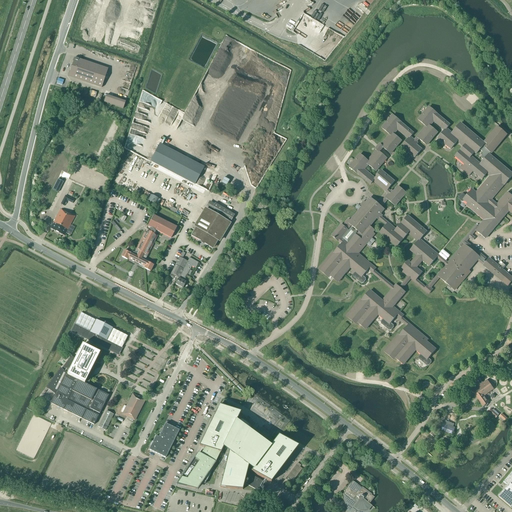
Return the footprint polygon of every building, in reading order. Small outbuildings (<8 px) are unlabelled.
[(102,88),(108,69),(75,57),(68,76),(102,88)] [(123,109),(126,102),(106,95),(104,102),(123,109)] [(504,185),(505,185),(511,176),(511,173),(489,155),(491,153),(507,135),(497,127),(484,143),(460,123),(452,133),(447,129),(449,125),(436,114),(437,114),(429,107),(418,120),(426,126),(414,140),(410,137),(413,134),(400,122),(401,122),(393,115),(382,128),(390,135),(381,145),(380,144),(375,149),(376,150),(368,161),(360,154),(349,167),(357,174),(357,173),(370,184),(373,181),(388,194),(379,205),(370,198),(365,204),(363,202),(362,203),(361,205),(363,207),(350,221),(348,220),(343,226),(341,225),(332,236),(338,241),(342,244),(334,253),(332,252),(318,269),(328,278),(330,276),(338,282),(350,267),(356,272),(353,275),(353,277),(361,283),(363,283),(366,280),(365,278),(363,276),(368,270),(392,289),(382,301),(370,291),(362,301),(348,318),(356,325),(358,323),(366,329),(378,314),(383,319),(381,322),(381,324),(389,330),(391,330),(393,327),(393,325),(390,323),(396,317),(407,326),(399,336),(400,336),(386,353),(394,360),(395,358),(403,365),(416,350),(421,354),(419,357),(419,359),(427,366),(429,365),(431,363),(431,361),(428,358),(436,350),(426,342),(428,340),(402,318),(404,315),(393,307),(405,292),(402,289),(411,279),(429,294),(432,290),(431,288),(439,278),(451,287),(454,290),(470,272),(468,271),(477,260),(508,286),(511,280),(511,277),(489,259),(486,263),(484,261),(486,259),(466,242),(469,238),(471,240),(474,237),(472,235),(476,230),(485,239),(509,211),(511,213),(511,196),(507,192),(497,205),(491,200),(504,185)] [(202,170),(158,148),(151,162),(195,185),(202,170)] [(72,204),(74,200),(65,196),(61,205),(64,206),(67,201),(72,204)] [(172,206),(173,204),(168,202),(165,207),(175,212),(177,209),(172,206)] [(219,241),(235,215),(215,203),(210,212),(205,209),(195,227),(197,228),(191,237),(191,236),(191,237),(203,244),(204,243),(212,248),(217,240),(219,241)] [(64,212),(60,210),(50,229),(64,236),(75,217),(65,211),(64,212)] [(143,266),(146,259),(148,255),(147,255),(157,236),(153,234),(154,233),(155,233),(155,232),(155,231),(155,230),(171,238),(176,227),(153,216),(148,226),(150,228),(149,231),(147,231),(146,233),(145,233),(134,253),(128,250),(127,252),(124,251),(121,257),(127,260),(128,259),(143,266)] [(118,232),(121,230),(113,221),(111,223),(118,232)] [(188,262),(184,260),(182,259),(185,253),(182,252),(180,257),(171,274),(179,278),(175,285),(183,288),(187,280),(185,279),(188,274),(190,275),(192,272),(190,270),(192,267),(196,269),(199,263),(189,258),(188,262)] [(146,259),(143,266),(145,267),(144,268),(150,272),(153,265),(154,264),(148,262),(149,260),(146,259)] [(72,357),(48,389),(55,394),(50,403),(94,425),(109,395),(88,385),(92,376),(88,374),(99,353),(95,351),(97,345),(119,356),(123,348),(122,348),(128,336),(113,328),(96,320),(81,313),(75,324),(74,323),(70,332),(92,342),(89,348),(83,345),(76,360),(72,357)] [(489,402),(484,395),(493,389),(487,381),(472,391),(476,396),(478,399),(483,406),(489,402)] [(134,420),(144,401),(133,395),(123,414),(134,420)] [(184,474),(176,485),(196,489),(196,486),(196,483),(205,484),(216,462),(220,453),(221,453),(223,447),(229,449),(220,488),(242,490),(248,466),(252,469),(251,471),(271,483),(298,446),(280,433),(272,443),(249,430),(249,429),(249,428),(249,427),(248,426),(248,425),(247,425),(247,424),(246,424),(246,423),(245,423),(244,423),(243,423),(242,423),(241,423),(240,424),(239,424),(239,425),(236,421),(241,412),(219,405),(199,446),(206,448),(203,451),(201,454),(198,453),(184,474)] [(496,418),(498,415),(497,414),(491,409),(488,411),(496,418)] [(105,431),(113,414),(106,411),(98,427),(105,431)] [(504,423),(508,419),(502,413),(500,415),(499,416),(500,417),(499,419),(504,423)] [(179,430),(165,424),(158,437),(156,436),(149,450),(165,458),(179,430)] [(297,464),(279,488),(283,490),(290,480),(293,482),(302,470),(300,468),(301,466),(297,464)] [(508,486),(498,497),(511,508),(511,506),(511,471),(503,482),(508,486)] [(358,511),(359,511),(366,511),(366,510),(368,509),(369,510),(372,506),(369,504),(374,498),(371,495),(372,494),(362,487),(362,488),(353,481),(351,484),(350,483),(344,491),(345,492),(343,494),(343,495),(344,502),(347,504),(347,505),(345,507),(345,511),(358,511)]
